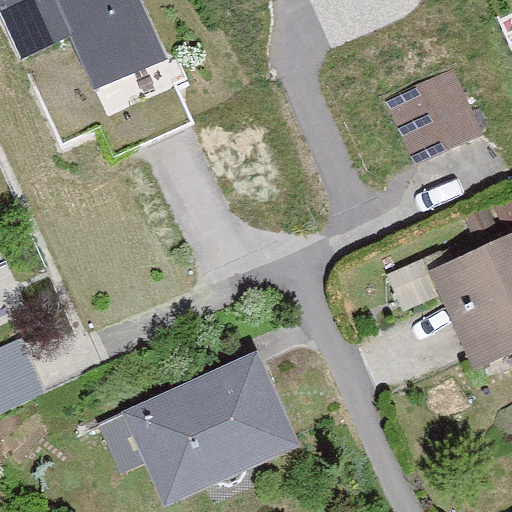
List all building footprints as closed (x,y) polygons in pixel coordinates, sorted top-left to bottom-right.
[(149,0),(0,0),(0,27),(14,60),(70,34),(110,116),(193,85),(149,0)] [(472,138),(449,85),(399,106),(422,160),(472,138)] [(511,352),(511,258),(449,285),(483,365),(511,352)] [(35,336),(0,346),(0,409),(53,393),(35,336)] [(286,451),(253,379),(139,430),(172,503),(286,451)]
